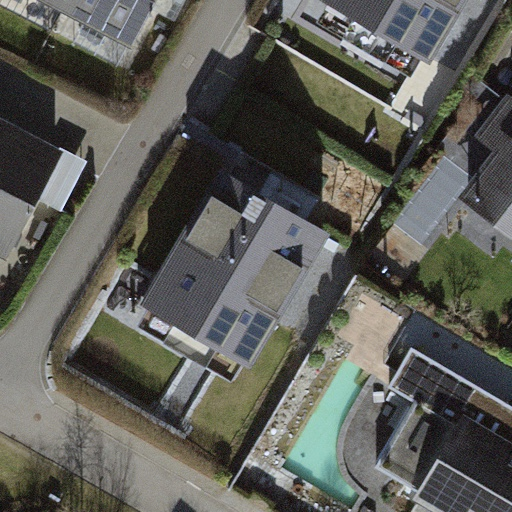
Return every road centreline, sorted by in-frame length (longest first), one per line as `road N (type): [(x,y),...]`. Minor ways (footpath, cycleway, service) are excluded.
road 1 (residential): [(1,398),(238,0)]
road 2 (residential): [(1,398),(197,511)]
